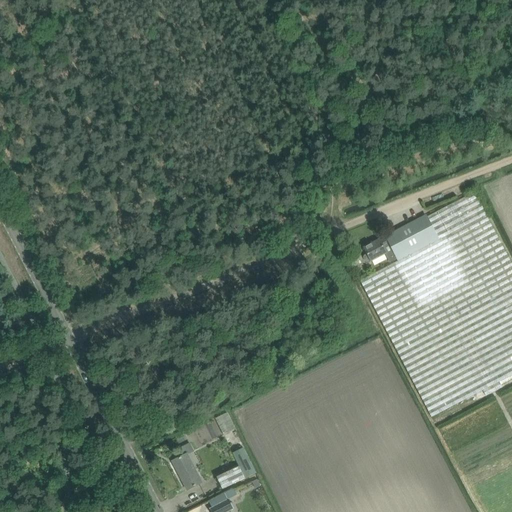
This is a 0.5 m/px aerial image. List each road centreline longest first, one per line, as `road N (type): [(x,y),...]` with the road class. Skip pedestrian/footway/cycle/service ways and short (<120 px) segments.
road 1 (track): [(0,359),(322,234)]
road 2 (tertiary): [(154,511),(0,210)]
road 3 (track): [(322,234),(511,158)]
road 4 (track): [(341,171),(261,0)]
